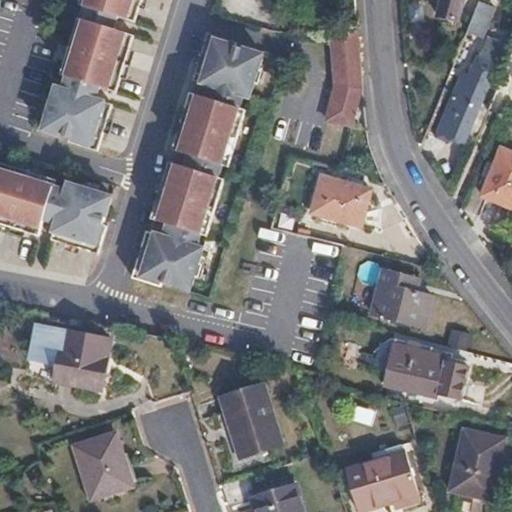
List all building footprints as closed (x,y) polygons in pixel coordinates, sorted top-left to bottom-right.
[(133,0),(84,0),(81,13),(126,27),(133,0)] [(460,0),(440,0),(437,14),(456,19),(460,0)] [(121,39),(79,26),(62,82),(105,93),(121,39)] [(367,94),(360,26),(347,42),(333,41),(337,92),(329,127),(355,134),(367,94)] [(481,38),(467,32),(458,54),(472,59),(481,38)] [(265,60),(205,41),(131,281),(192,297),(265,60)] [(438,132),(462,143),(487,89),(464,78),(438,132)] [(104,106),(51,90),(39,136),(91,155),(104,106)] [(511,206),(511,153),(502,150),(484,195),(511,206)] [(113,202),(0,166),(0,228),(94,257),(113,202)] [(313,212),(364,226),(372,190),(322,177),(313,212)] [(360,280),(379,283),(382,266),(363,263),(360,280)] [(375,312),(424,324),(432,294),(408,287),(411,276),(385,269),(375,312)] [(102,391),(109,341),(65,333),(57,383),(102,391)] [(437,396),(445,356),(395,345),(387,383),(437,396)] [(284,442),(266,383),(225,395),(243,455),(284,442)] [(510,501),(511,494),(511,435),(488,430),(473,491),(510,501)] [(138,485),(121,434),(81,447),(97,499),(138,485)] [(425,495),(409,444),(349,462),(363,505),(399,493),(402,502),(425,495)] [(306,511),(297,482),(254,495),(259,511),(306,511)]
